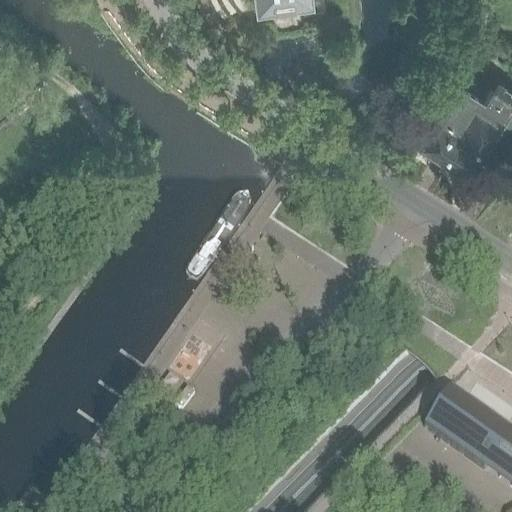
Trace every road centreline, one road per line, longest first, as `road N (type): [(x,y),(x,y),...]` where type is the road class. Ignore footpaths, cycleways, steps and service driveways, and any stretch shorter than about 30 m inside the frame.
road 1 (residential): [(129,511),(425,206)]
road 2 (secondary): [(425,206),(210,68),(182,43),(156,0)]
road 3 (trunk): [(280,511),(511,268)]
